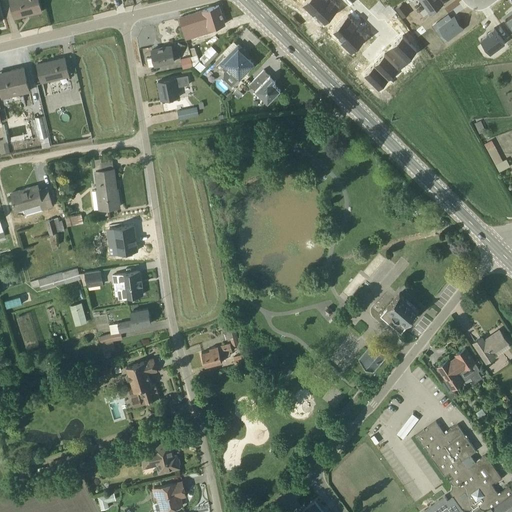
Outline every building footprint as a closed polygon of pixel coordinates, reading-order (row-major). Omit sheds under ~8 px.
[(41,12),(38,0),(9,0),(14,19),(41,12)] [(325,0),(306,0),(302,4),(312,13),(325,0)] [(315,12),(324,21),(339,7),(331,0),(325,0),(312,13),(313,14),(315,12)] [(443,3),(440,0),(419,0),(429,14),(443,3)] [(179,18),(186,40),(211,32),(210,29),(215,27),(216,29),(219,28),(218,26),(224,24),(218,6),(179,18)] [(358,26),(347,16),(333,30),(342,39),(340,41),(341,42),(355,28),(358,26)] [(450,38),(463,29),(454,17),(441,26),(450,38)] [(341,42),(351,52),(365,37),(355,28),(341,42)] [(489,53),(504,43),(493,28),(486,34),(486,35),(480,40),(489,53)] [(402,36),(392,46),(406,60),(416,50),(402,36)] [(197,50),(208,46),(206,41),(195,45),(197,50)] [(238,45),(237,45),(233,41),(222,52),(226,56),(218,63),(225,70),(223,72),(223,78),(231,86),(253,64),(242,53),(244,51),(238,45)] [(178,42),(175,49),(182,52),(185,45),(178,42)] [(174,62),(171,46),(151,50),(153,57),(147,59),(148,67),(174,62)] [(194,65),(200,72),(218,53),(210,46),(198,59),(194,48),(189,49),(192,56),(190,57),(192,67),(194,65)] [(384,54),(374,64),(388,78),(398,68),(384,54)] [(182,69),(192,67),(189,57),(180,59),(182,69)] [(37,64),(41,83),(68,76),(64,58),(37,64)] [(374,64),(364,74),(378,88),(388,78),(374,64)] [(0,72),(0,90),(2,98),(29,92),(23,67),(0,72)] [(248,76),(233,92),(238,98),(242,94),(243,95),(251,87),(267,103),(272,98),(278,98),(278,93),(280,90),(273,83),(275,81),(263,70),(253,80),(248,76)] [(157,82),(161,100),(179,97),(177,86),(189,84),(187,76),(157,82)] [(42,116),(35,118),(40,138),(39,139),(41,147),(49,145),(47,136),(42,116)] [(484,131),(480,121),(474,124),(478,134),(484,131)] [(0,154),(8,152),(5,137),(3,137),(2,139),(0,140),(0,153),(0,154)] [(491,140),(484,144),(498,172),(509,166),(506,159),(502,161),(491,140)] [(116,190),(113,169),(112,160),(102,162),(101,158),(94,159),(94,163),(98,190),(91,191),(94,210),(119,207),(117,195),(114,195),(114,190),(116,190)] [(37,186),(11,193),(16,211),(23,209),(24,214),(52,207),(47,188),(38,190),(37,186)] [(81,215),(65,218),(67,227),(83,223),(81,215)] [(49,234),(64,230),(61,221),(58,221),(57,217),(45,221),(49,234)] [(0,264),(0,277),(3,277),(1,271),(12,267),(10,261),(0,264)] [(76,268),(30,281),(32,288),(34,287),(35,291),(64,282),(65,283),(79,279),(76,268)] [(101,271),(79,275),(83,285),(86,285),(86,286),(102,284),(101,271)] [(139,271),(111,275),(112,282),(115,282),(118,298),(129,296),(131,297),(133,298),(135,297),(136,295),(142,294),(141,285),(142,284),(141,279),(140,279),(139,271)] [(418,310),(399,293),(380,315),(400,333),(407,324),(406,323),(418,310)] [(69,306),(75,326),(86,322),(81,303),(69,306)] [(52,307),(46,309),(49,320),(55,319),(52,307)] [(327,307),(324,310),(324,314),(328,315),(332,313),(331,309),(327,307)] [(150,323),(147,308),(130,312),(131,319),(117,322),(117,323),(108,325),(110,333),(99,337),(101,345),(105,343),(108,352),(115,351),(113,341),(122,339),(120,333),(121,333),(134,330),(134,327),(150,323)] [(229,338),(231,345),(238,344),(235,336),(236,336),(238,342),(240,341),(237,326),(234,327),(232,319),(216,323),(218,330),(222,329),(225,339),(229,338)] [(481,337),(473,342),(486,362),(509,347),(507,344),(507,343),(499,330),(483,341),(481,337)] [(387,353),(373,341),(358,358),(372,371),(387,353)] [(201,353),(204,366),(221,362),(220,358),(230,355),(229,352),(231,351),(229,343),(209,349),(209,351),(201,353)] [(479,370),(464,348),(455,354),(457,357),(448,363),(446,360),(437,366),(446,379),(441,382),(451,397),(455,393),(452,389),(470,377),(473,383),(481,377),(477,372),(479,370)] [(242,354),(233,357),(235,364),(244,362),(242,354)] [(134,408),(151,402),(152,402),(151,400),(159,397),(155,384),(151,385),(147,374),(157,371),(153,358),(125,367),(127,373),(125,376),(126,380),(129,382),(130,382),(131,386),(128,388),(134,408)] [(61,363),(63,373),(72,371),(69,361),(61,363)] [(97,371),(99,379),(112,375),(110,368),(97,371)] [(453,405),(441,397),(437,404),(448,412),(453,405)] [(481,408),(475,413),(479,418),(485,413),(481,408)] [(402,438),(419,417),(412,412),(396,433),(402,438)] [(386,421),(380,417),(377,421),(383,425),(386,421)] [(511,511),(511,491),(508,487),(499,493),(499,492),(497,493),(490,484),(493,482),(495,483),(501,478),(485,455),(475,461),(470,454),(475,451),(457,424),(444,434),(435,421),(415,435),(443,476),(448,473),(452,478),(449,480),(451,484),(450,493),(452,496),(447,500),(444,496),(421,511),(511,511)] [(171,469),(178,467),(178,465),(179,463),(178,459),(176,457),(175,455),(172,456),(170,450),(171,449),(169,441),(151,446),(151,447),(138,451),(143,469),(155,465),(157,473),(165,472),(167,473),(170,472),(171,469)] [(74,453),(48,463),(52,473),(77,463),(74,453)] [(152,488),(153,496),(155,496),(157,502),(153,503),(152,505),(154,511),(156,511),(182,505),(180,497),(185,496),(182,481),(172,483),(152,488)] [(97,497),(100,509),(108,508),(107,502),(115,500),(113,492),(97,497)] [(302,511),(322,511),(314,501),(302,511)]
